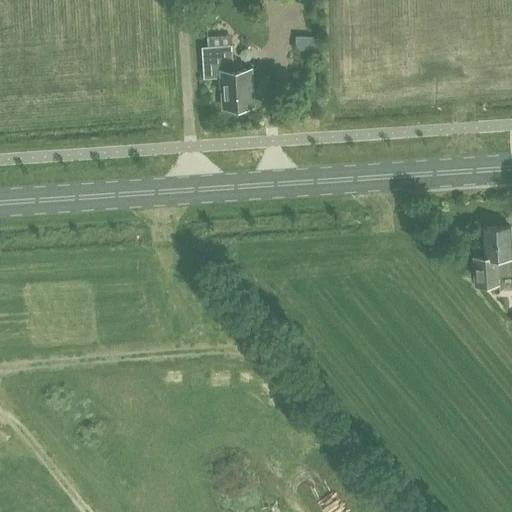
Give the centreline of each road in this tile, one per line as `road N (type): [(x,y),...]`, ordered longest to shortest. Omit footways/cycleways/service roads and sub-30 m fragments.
road 1 (primary): [(194,188),(511,166)]
road 2 (unclassified): [(194,188),(114,141),(122,0)]
road 3 (primary): [(0,201),(194,188)]
